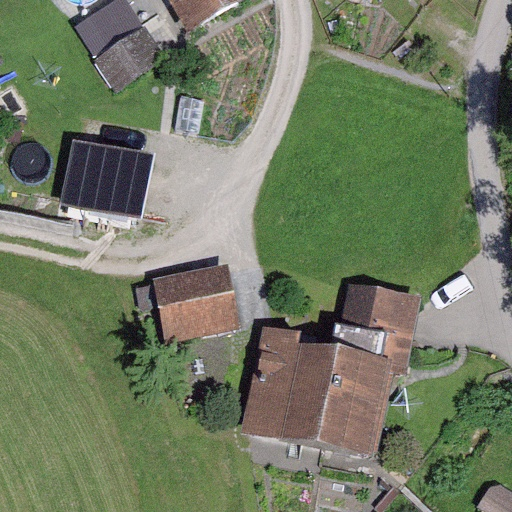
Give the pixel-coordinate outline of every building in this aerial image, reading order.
[(121,0),(120,0),(74,30),(114,91),(162,61),(121,0)] [(159,0),(183,48),(274,3),(272,0),(159,0)] [(143,156),(75,144),(64,212),(131,223),(143,156)] [(231,277),(158,289),(168,351),(241,339),(231,277)] [(340,349),(265,334),(240,449),(375,478),(395,384),(412,388),(427,314),(351,298),(340,349)]
